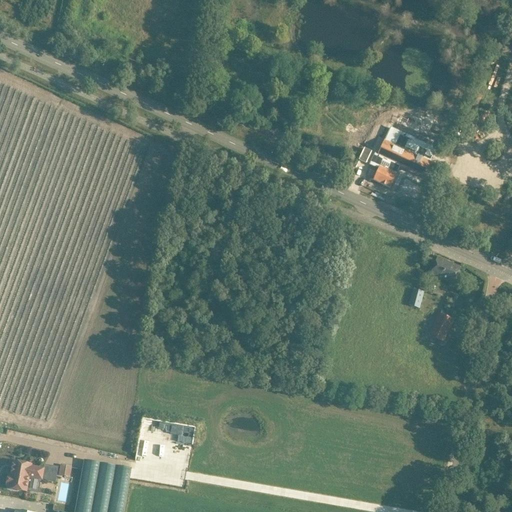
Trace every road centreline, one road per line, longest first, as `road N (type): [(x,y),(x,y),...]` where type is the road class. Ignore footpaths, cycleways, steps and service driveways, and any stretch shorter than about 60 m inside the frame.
road 1 (tertiary): [(503,266),(0,40)]
road 2 (unclassified): [(446,511),(503,266)]
